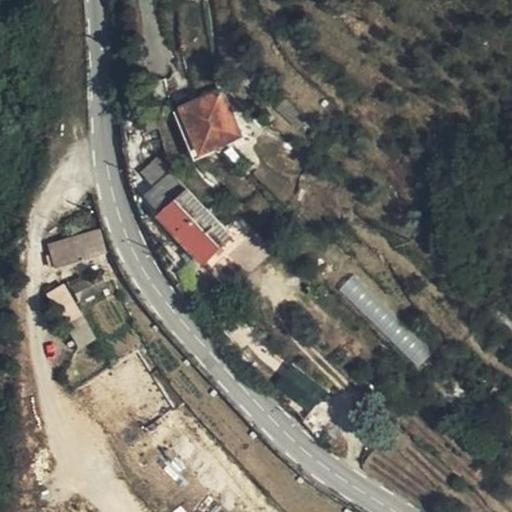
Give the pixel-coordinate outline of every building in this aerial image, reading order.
[(187,82),(180,57),(167,60),(174,86),(187,82)] [(258,115),(241,70),(193,89),(212,134),(258,115)] [(154,154),(169,166),(186,146),(171,134),(154,154)] [(162,175),(180,191),(205,161),(187,145),(186,146),(169,166),(162,175)] [(205,161),(180,191),(177,194),(198,211),(226,179),(205,161)] [(198,211),(209,220),(218,209),(222,212),(240,192),(226,179),(198,211)] [(256,205),(243,194),(240,192),(222,212),(218,209),(209,220),(230,237),(256,205)] [(99,231),(49,243),(53,256),(47,257),(50,266),(106,251),(99,231)] [(83,269),(68,277),(83,303),(97,295),(83,269)] [(353,275),(341,287),(416,366),(428,355),(353,275)] [(46,293),(80,349),(97,339),(63,283),(46,293)]
